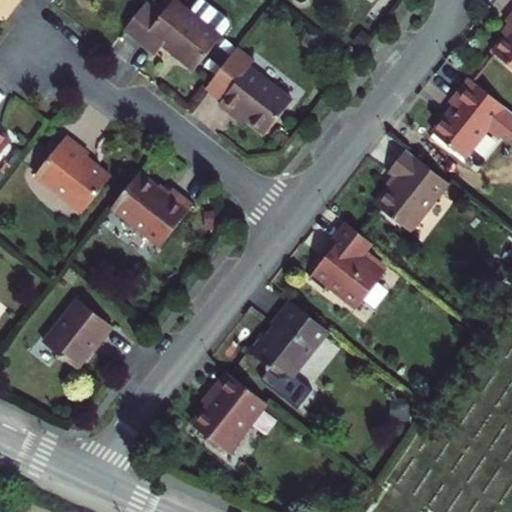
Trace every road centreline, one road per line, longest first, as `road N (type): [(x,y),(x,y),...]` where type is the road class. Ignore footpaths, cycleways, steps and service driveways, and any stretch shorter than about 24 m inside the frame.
road 1 (residential): [(88,477),(289,219)]
road 2 (residential): [(39,43),(104,94),(148,108),(289,219)]
road 3 (residential): [(289,219),(435,37),(451,0)]
